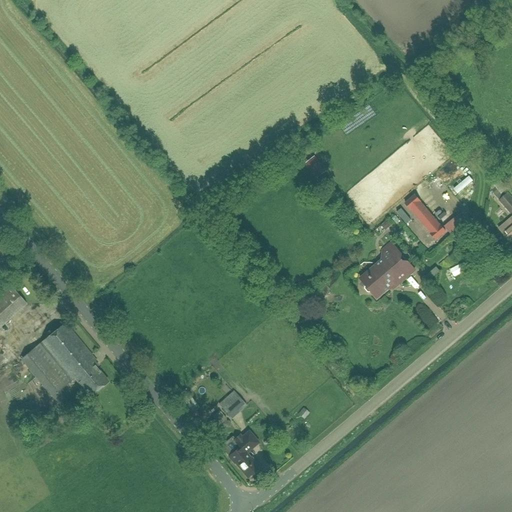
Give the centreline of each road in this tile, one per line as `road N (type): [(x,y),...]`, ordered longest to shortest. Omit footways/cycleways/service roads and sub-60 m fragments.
road 1 (tertiary): [(231,502),(219,474),(0,214)]
road 2 (tertiary): [(231,502),(282,479),(511,286)]
